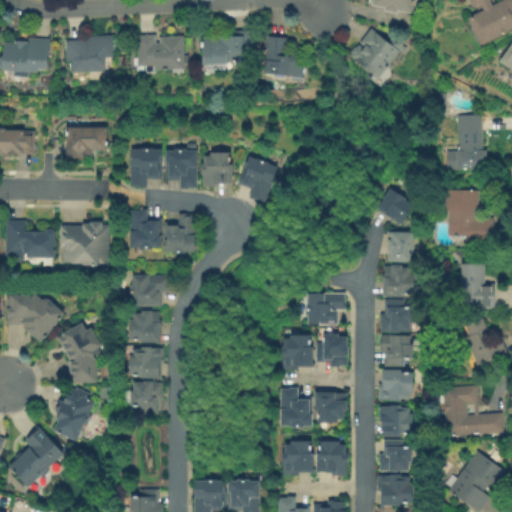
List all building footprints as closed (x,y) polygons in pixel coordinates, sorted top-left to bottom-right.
[(417,0),(414,13),(398,10),(398,13),(385,10),(385,7),(372,5),(372,0),(417,0)] [(511,28),(480,44),(467,18),(483,10),(481,4),(473,8),(469,0),(490,0),(492,5),(502,0),(511,0),(511,1),(511,28)] [(371,28),(388,41),(393,35),(403,43),(403,44),(407,47),(403,52),(400,50),(379,77),(376,78),(372,75),(372,72),(364,66),(364,65),(351,55),(352,53),(352,50),(355,46),(358,46),(359,44),(364,48),(365,47),(360,43),(371,28)] [(250,30),(251,51),(243,51),(244,63),(203,65),(202,36),(227,35),(227,31),(250,30)] [(112,35),(113,57),(106,57),(106,71),(71,72),(71,61),(67,61),(66,40),(88,39),(88,36),(112,35)] [(184,35),(185,69),(155,70),(154,66),(153,66),(153,63),(148,63),(148,66),(138,66),(137,36),(156,35),(156,42),(160,42),(159,36),(184,35)] [(268,36),(288,38),(287,55),(292,55),(293,50),(301,50),(299,66),(305,67),(304,77),(265,74),(268,36)] [(51,39),(49,70),(40,69),(39,72),(30,72),(29,77),(14,76),(14,71),(3,70),(0,66),(0,58),(4,55),(5,43),(15,43),(15,41),(29,41),(30,38),(51,39)] [(511,69),(500,61),(511,43),(511,69)] [(458,116),(486,116),(486,169),(447,169),(447,152),(458,152),(458,116)] [(108,127),(108,150),(93,150),(93,155),(84,155),(84,159),(67,159),(67,127),(108,127)] [(0,128),(4,128),(6,130),(35,130),(34,153),(10,153),(10,156),(2,156),(2,155),(0,155),(0,128)] [(130,149),(140,149),(140,148),(152,148),(152,149),(161,149),(162,179),(147,178),(147,187),(130,186),(130,149)] [(165,150),(174,150),(174,149),(186,148),(186,150),(196,150),(197,188),(180,189),(180,180),(166,180),(165,150)] [(210,152),(228,152),(229,164),(232,164),(232,183),(218,183),(218,187),(202,187),(202,174),(201,174),(200,164),(203,164),(203,156),(210,155),(210,152)] [(249,156),(257,159),(257,158),(268,162),(268,163),(277,167),(264,203),(249,197),(251,189),(238,184),(249,156)] [(391,189),(407,198),(405,200),(413,205),(401,225),(378,210),(391,189)] [(494,220),(494,245),(469,245),(469,233),(449,233),(449,192),(479,192),(479,220),(494,220)] [(132,210),(141,210),(141,209),(149,210),(149,220),(162,221),(162,235),(163,235),(163,248),(158,247),(158,249),(144,249),(144,247),(133,248),(132,210)] [(197,215),(198,235),(199,235),(199,251),(188,251),(188,253),(177,253),(177,251),(166,251),(166,222),(172,222),(172,224),(181,225),(180,214),(197,215)] [(6,221),(26,221),(26,232),(30,232),(30,231),(42,231),(42,232),(45,232),(48,229),(53,229),(56,232),(56,258),(25,258),(22,261),(18,261),(15,258),(15,254),(6,254),(6,221)] [(61,225),(82,226),(82,223),(90,223),(90,221),(103,222),(103,224),(110,224),(109,267),(92,266),(92,265),(83,265),(83,263),(72,263),(72,262),(63,262),(63,244),(61,244),(61,225)] [(388,232),(413,232),(413,252),(411,252),(411,262),(391,262),(391,261),(388,261),(388,232)] [(462,264),(485,264),(485,283),(496,283),(496,308),(462,308),(462,264)] [(392,266),(392,265),(402,265),(402,267),(411,267),(411,274),(414,274),(414,294),(402,294),(402,297),(387,296),(387,297),(382,297),(383,282),(383,274),(384,274),(384,266),(392,266)] [(170,276),(170,293),(161,293),(161,305),(132,305),(132,276),(170,276)] [(6,295),(29,294),(31,296),(34,292),(43,299),(47,299),(64,313),(40,342),(24,329),(27,326),(25,324),(7,325),(6,295)] [(308,293),(345,293),(346,310),(337,310),(338,324),(308,324),(308,315),(307,315),(307,303),(308,303),(308,293)] [(385,300),(404,300),(404,307),(413,307),(413,323),(410,323),(410,332),(390,333),(390,332),(381,331),(381,323),(380,323),(380,314),(385,314),(385,300)] [(162,316),(162,342),(134,342),(134,316),(162,316)] [(465,325),(483,318),(488,330),(486,330),(492,344),(503,340),(510,356),(493,363),(492,361),(479,367),(466,337),(470,336),(465,325)] [(69,382),(69,361),(57,337),(61,335),(61,334),(82,322),(87,330),(92,328),(102,346),(98,348),(103,357),(97,361),(97,382),(69,382)] [(316,343),(323,343),(323,338),(325,338),(325,334),(339,334),(339,337),(347,337),(347,347),(348,347),(348,356),(347,357),(347,366),(339,366),(339,367),(330,367),(330,362),(316,362),(316,343)] [(290,335),(309,335),(309,340),(310,340),(310,347),(313,347),(313,367),(298,367),(298,370),(283,369),(283,358),(282,358),(282,347),(284,347),(284,339),(290,338),(290,335)] [(381,335),(410,335),(410,344),(412,344),(412,359),(404,359),(404,366),(384,366),(384,352),(380,352),(380,343),(381,343),(381,335)] [(162,350),(162,376),(133,376),(133,350),(162,350)] [(384,370),(401,370),(402,372),(413,373),(413,392),(410,393),(410,399),(401,399),(401,401),(379,401),(379,384),(382,384),(382,368),(384,368),(384,370)] [(504,432),(447,436),(443,387),(477,385),(479,414),(503,412),(504,432)] [(164,386),(164,402),(159,402),(159,413),(132,413),(132,386),(164,386)] [(90,393),(88,399),(95,402),(89,414),(92,416),(88,425),(85,423),(77,440),(54,429),(58,421),(56,419),(59,413),(56,411),(61,399),(63,400),(70,387),(76,389),(77,387),(90,393)] [(282,389),(290,389),(290,388),(298,388),(298,397),(312,397),(313,414),(312,414),(312,427),(303,427),(303,428),(292,428),(292,427),(282,426),(282,389)] [(315,393),(335,393),(335,400),(347,400),(347,411),(344,411),(344,420),(338,420),(338,423),(318,423),(318,411),(315,411),(315,393)] [(379,406),(391,406),(391,405),(401,406),(401,408),(409,408),(409,414),(413,414),(413,434),(401,434),(401,437),(382,437),(382,427),(382,422),(379,422),(379,406)] [(10,466),(17,460),(15,457),(20,452),(21,453),(30,445),(25,441),(40,427),(64,453),(48,469),(50,471),(43,477),(41,475),(29,487),(10,466)] [(384,440),(403,440),(403,447),(412,448),(411,463),(409,463),(409,472),(380,472),(380,463),(379,463),(379,454),(384,454),(384,440)] [(291,441),(309,442),(309,448),(311,448),(311,454),(313,454),(313,473),(299,473),(299,476),(283,476),(283,464),(282,464),(282,453),(284,453),(284,445),(291,445),(291,441)] [(321,442),(339,442),(339,445),(345,445),(346,454),(347,454),(348,464),(347,464),(347,477),(332,476),(332,473),(326,473),(317,472),(317,454),(319,454),(319,449),(321,449),(321,442)] [(480,511),(449,490),(477,450),(509,473),(497,490),(489,484),(484,492),(491,497),(480,511)] [(378,476),(390,476),(390,475),(400,475),(400,477),(409,478),(409,484),(412,484),(413,504),(401,504),(401,507),(380,507),(381,491),(378,491),(378,476)] [(194,511),(194,481),(204,481),(204,480),(216,480),(216,481),(225,481),(225,511),(211,511),(194,511)] [(227,481),(237,481),(237,480),(241,480),(241,481),(244,481),(244,480),(248,480),(249,482),(259,481),(259,511),(242,511),(228,511),(227,481)] [(160,490),(161,504),(164,504),(164,511),(133,511),(133,498),(135,498),(134,497),(141,497),(141,490),(160,490)] [(280,511),(280,498),(288,498),(288,497),(296,497),(296,506),(310,506),(310,511),(280,511)] [(314,511),(314,505),(328,505),(328,501),(334,501),(334,502),(345,502),(345,511),(314,511)]
